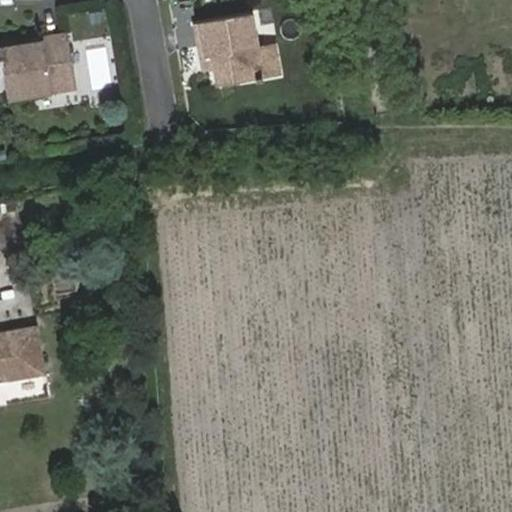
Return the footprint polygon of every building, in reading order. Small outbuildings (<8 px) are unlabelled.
[(276,76),(270,44),(265,45),(258,12),(203,23),(209,55),(216,54),(219,71),(222,86),(261,79),(262,83),(269,81),(268,77),(276,76)] [(209,55),(203,23),(199,24),(208,73),(219,71),(216,54),(209,55)] [(45,44),(27,47),(1,51),(3,62),(0,62),(0,68),(4,69),(10,104),(79,93),(70,35),(70,34),(44,39),(45,44)] [(26,42),(27,47),(45,44),(44,39),(26,42)] [(282,41),(270,44),(276,76),(288,74),(282,41)] [(0,340),(0,388),(47,381),(39,334),(0,340)]
